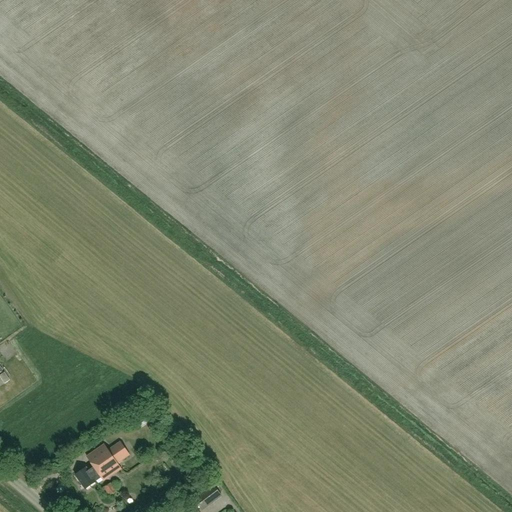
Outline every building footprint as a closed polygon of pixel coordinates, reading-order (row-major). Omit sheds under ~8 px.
[(0,326),(4,330),(10,323),(5,319),(0,324),(0,326)] [(0,377),(5,384),(10,380),(5,372),(0,375),(0,377)] [(146,417),(138,425),(143,430),(151,422),(146,417)] [(92,464),(87,468),(86,467),(75,475),(85,489),(96,482),(95,481),(101,477),(104,481),(121,469),(117,463),(129,455),(120,442),(108,450),(104,444),(87,456),(92,464)] [(109,496),(116,491),(111,482),(104,488),(109,496)] [(221,496),(213,485),(194,499),(202,511),(221,496)]
